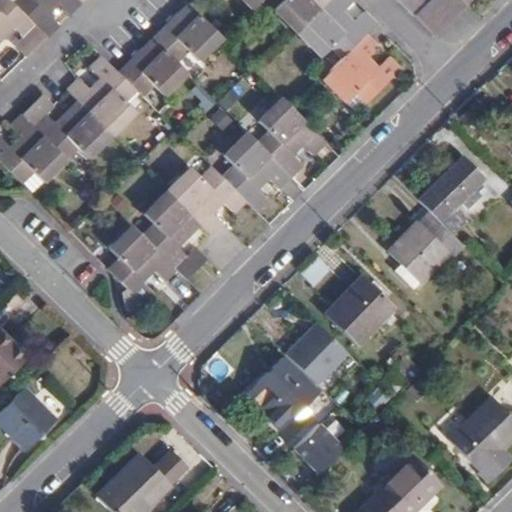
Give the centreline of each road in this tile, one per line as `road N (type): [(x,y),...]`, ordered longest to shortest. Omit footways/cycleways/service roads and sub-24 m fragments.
road 1 (residential): [(150,378),(453,78)]
road 2 (residential): [(0,230),(150,378)]
road 3 (residential): [(150,378),(11,511)]
road 4 (residential): [(287,511),(150,378)]
road 5 (residential): [(0,96),(75,25),(128,13),(142,0)]
